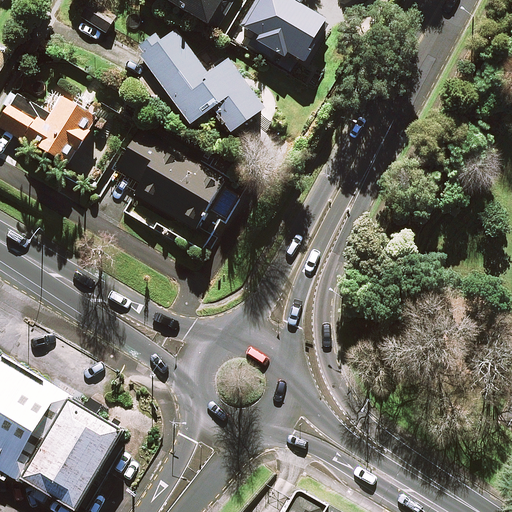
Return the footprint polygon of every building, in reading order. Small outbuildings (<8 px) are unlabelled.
[(161,0),(210,28),(226,0),(161,0)] [(116,21),(90,5),(82,20),(107,35),(116,21)] [(179,32),(142,59),(192,128),(212,114),(230,139),(268,112),(230,60),(210,74),(179,32)] [(0,73),(9,59),(0,52),(0,73)] [(98,121),(62,101),(53,117),(16,96),(0,125),(0,129),(72,169),(98,121)] [(227,180),(140,132),(118,171),(142,184),(135,197),(198,232),(205,219),(227,180)] [(129,411),(0,332),(0,453),(1,452),(76,498),(129,411)] [(303,491),(300,491),(298,492),(296,494),(293,500),(285,511),(342,511),(332,506),(331,507),(306,492),(303,491)]
